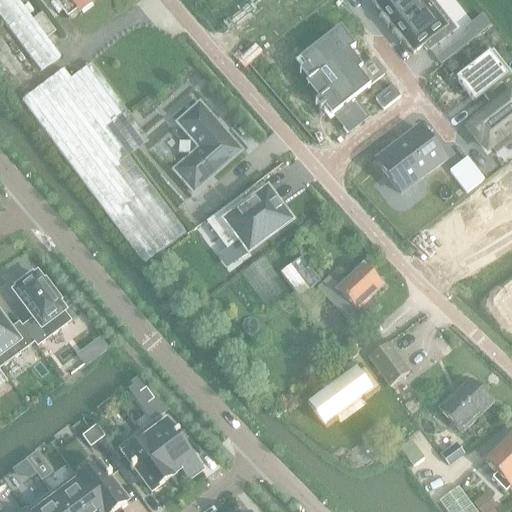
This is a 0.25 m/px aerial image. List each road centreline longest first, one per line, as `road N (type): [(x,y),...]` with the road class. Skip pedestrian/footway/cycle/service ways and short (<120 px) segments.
road 1 (residential): [(259,461),(28,211)]
road 2 (residential): [(315,172),(511,371)]
road 3 (residential): [(169,0),(315,172)]
road 4 (residential): [(315,172),(417,91)]
